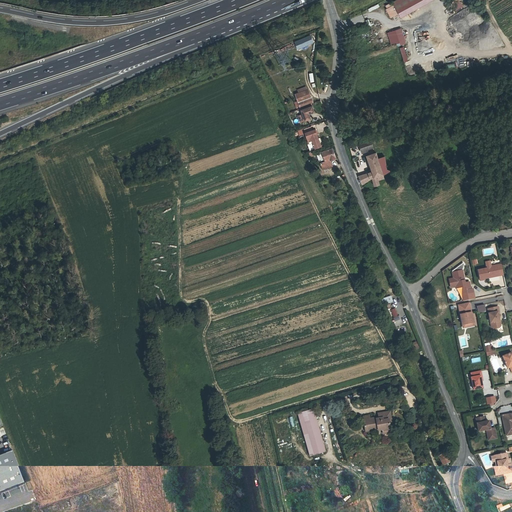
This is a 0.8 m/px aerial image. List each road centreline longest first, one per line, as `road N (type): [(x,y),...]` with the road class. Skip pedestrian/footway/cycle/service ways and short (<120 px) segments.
road 1 (track): [(451,483),(436,469),(406,382),(291,170)]
road 2 (motorway): [(0,133),(301,0)]
road 3 (tertiary): [(328,0),(338,40),(336,139),(408,295)]
road 4 (motorway): [(0,103),(286,0)]
road 5 (motorway): [(242,0),(0,85)]
road 6 (motorway): [(199,0),(102,24),(0,10)]
road 7 (tertiary): [(408,295),(464,446)]
road 8 (track): [(406,382),(326,403),(327,449)]
road 9 (residential): [(511,231),(478,237),(408,295)]
